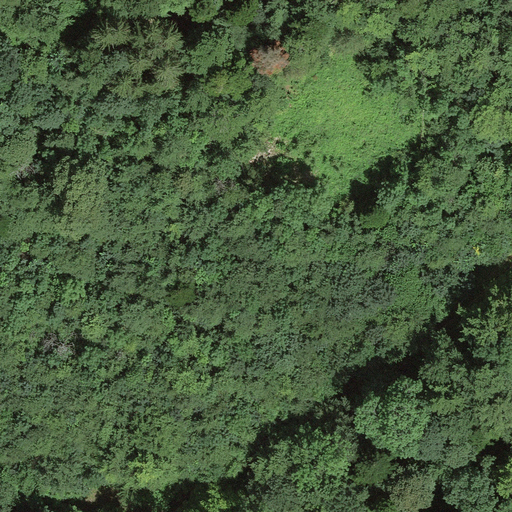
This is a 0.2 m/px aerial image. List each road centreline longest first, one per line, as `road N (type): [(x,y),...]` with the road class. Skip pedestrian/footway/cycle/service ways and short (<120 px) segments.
road 1 (track): [(506,275),(360,255),(0,256)]
road 2 (track): [(158,511),(328,407),(511,270)]
road 3 (track): [(0,506),(168,506)]
road 4 (track): [(141,0),(0,33)]
